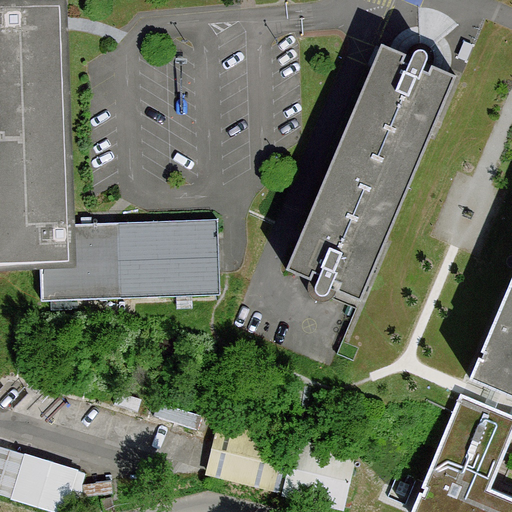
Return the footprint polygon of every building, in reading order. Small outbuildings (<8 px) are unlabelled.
[(63,0),(0,0),(0,264),(41,263),(74,263),(73,225),(65,30),(65,24),(63,0)] [(389,48),(382,45),(288,270),(308,280),(307,289),(309,295),(318,301),(324,301),(331,298),(336,291),(361,302),(457,77),(450,73),(433,66),(431,73),(426,71),(430,64),(431,61),(431,55),(428,51),(424,49),(419,49),(415,54),(410,64),(405,63),(408,55),(389,48)] [(41,263),(44,303),(218,295),(215,222),(73,225),(74,263),(41,263)] [(511,273),(503,294),(480,348),(483,350),(480,355),(478,353),(468,376),(492,386),(493,383),(499,386),(504,388),(503,391),(511,394),(511,273)] [(51,381),(30,375),(27,385),(48,391),(51,381)] [(139,412),(143,399),(119,392),(115,404),(139,412)] [(511,421),(489,412),(462,400),(455,415),(418,501),(412,511),(511,511),(511,501),(487,491),(511,433),(511,421)] [(201,416),(159,404),(156,416),(197,429),(201,416)] [(214,441),(206,474),(345,508),(359,451),(221,417),(214,441)] [(0,446),(0,494),(58,511),(64,511),(69,499),(77,469),(0,446)] [(86,473),(77,469),(69,499),(114,493),(112,481),(82,484),(82,483),(86,473)] [(142,478),(121,480),(121,491),(143,490),(142,478)] [(112,497),(103,500),(106,511),(112,511),(116,511),(112,497)]
